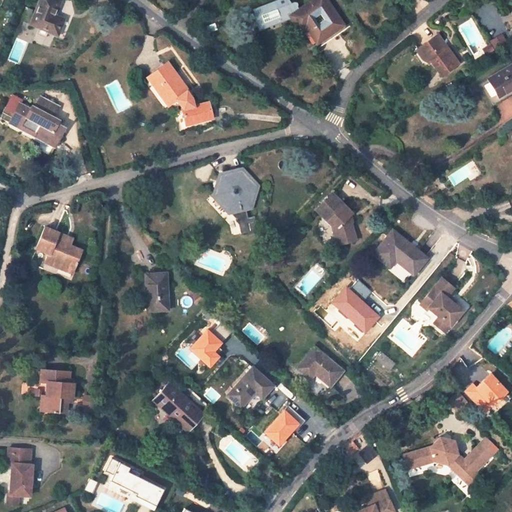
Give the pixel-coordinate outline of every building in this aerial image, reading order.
[(39,0),(30,22),(56,33),(63,19),(54,15),(59,1),(58,0),(39,0)] [(343,25),(326,0),(311,0),(298,9),(293,3),(285,6),(282,0),(270,0),(253,7),(260,26),(281,17),(287,13),(289,15),(299,30),(305,26),(316,42),(330,33),(343,25)] [(461,59),(441,29),(423,42),(432,57),(434,55),(444,70),(461,59)] [(419,44),(429,59),(432,57),(423,42),(419,44)] [(187,91),(166,63),(147,77),(155,88),(159,86),(172,103),(176,99),(183,109),(181,109),(185,124),(211,118),(208,102),(193,106),(191,99),(186,92),(187,91)] [(511,87),(511,63),(478,84),(488,102),(511,87)] [(155,88),(154,89),(167,107),(172,103),(159,86),(155,88)] [(511,93),(511,87),(488,102),(491,105),(511,93)] [(19,104),(9,123),(34,136),(36,131),(56,141),(64,127),(56,123),(58,120),(52,117),(57,107),(40,98),(35,108),(31,106),(29,109),(19,104)] [(213,124),(211,118),(185,124),(181,109),(175,111),(179,131),(213,124)] [(54,146),(56,141),(36,131),(34,136),(54,146)] [(245,206),(249,206),(255,188),(265,179),(251,163),(241,172),(221,176),(215,195),(229,210),(235,209),(241,233),(251,231),(249,223),(256,221),(254,215),(248,217),(245,206)] [(351,213),(332,194),(316,210),(331,225),(336,229),(338,229),(342,243),(354,239),(348,215),(351,213)] [(336,245),(342,243),(338,229),(336,229),(331,225),(336,245)] [(73,268),(81,250),(69,245),(65,243),(67,237),(44,227),(36,247),(49,252),(47,257),(73,268)] [(425,258),(392,230),(373,253),(390,266),(395,259),(413,274),(425,258)] [(71,273),(73,268),(47,257),(45,262),(71,273)] [(167,309),(166,274),(145,274),(147,310),(167,309)] [(453,289),(441,278),(419,305),(426,311),(428,309),(438,317),(433,324),(443,333),(462,312),(445,298),(453,289)] [(342,371),(314,347),(296,367),(310,379),(314,373),(330,386),(342,371)] [(394,363),(379,351),(374,358),(389,370),(394,363)] [(273,385),(252,367),(226,395),(240,406),(254,391),(261,398),(273,385)] [(71,397),(72,384),(67,383),(68,373),(41,370),(40,381),(47,382),(46,397),(45,410),(65,412),(66,401),(66,397),(71,397)] [(492,370),(474,383),(473,381),(463,389),(481,412),(508,391),(492,370)] [(202,414),(169,383),(154,400),(164,410),(167,407),(190,428),(202,414)] [(187,431),(190,428),(167,407),(164,410),(187,431)] [(430,450),(404,458),(408,472),(434,464),(447,467),(458,477),(462,473),(466,477),(473,470),(464,462),(458,456),(454,443),(440,440),(430,450)] [(497,451),(486,440),(474,451),(486,463),(497,451)] [(29,495),(32,464),(29,463),(30,449),(7,447),(6,463),(11,464),(9,494),(6,494),(5,505),(17,505),(17,494),(29,495)] [(476,473),(486,463),(474,451),(464,462),(473,470),(476,473)] [(110,458),(104,470),(111,474),(105,487),(152,509),(162,488),(138,476),(140,472),(110,458)] [(469,487),(479,476),(476,473),(473,470),(466,477),(462,473),(458,477),(469,487)] [(179,482),(174,493),(182,496),(187,486),(179,482)] [(391,511),(393,511),(384,490),(365,498),(369,507),(356,511),(391,511)]
